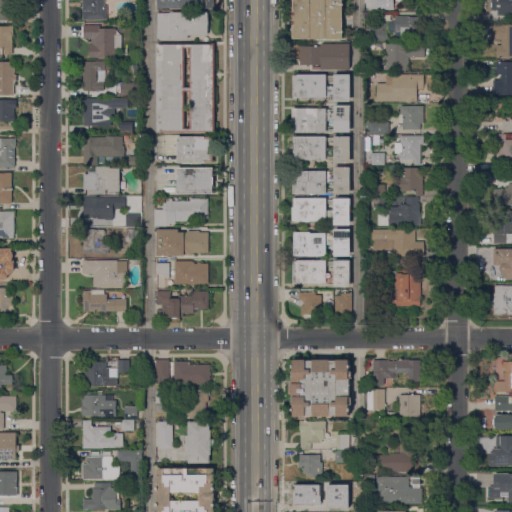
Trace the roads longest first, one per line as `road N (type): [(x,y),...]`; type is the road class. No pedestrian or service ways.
road 1 (residential): [(511,336),(0,338)]
road 2 (residential): [(456,511),(455,0)]
road 3 (primary): [(253,0),(254,511)]
road 4 (residential): [(49,511),(49,0)]
